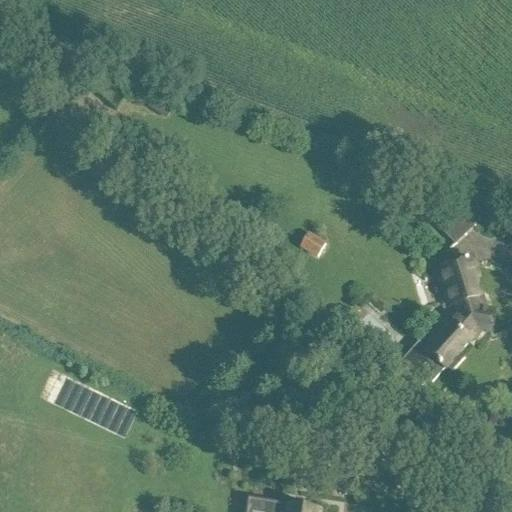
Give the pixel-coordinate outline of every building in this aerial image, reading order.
[(176,105),(158,93),(149,107),(166,119),(176,105)] [(443,205),(437,211),(443,218),(437,225),(456,245),(476,225),(457,205),(450,212),(443,205)] [(327,243),(310,233),(300,248),(317,258),(327,243)] [(472,259),(434,271),(447,309),(454,307),(458,317),(440,333),(438,330),(422,347),(418,344),(394,371),(408,383),(407,384),(410,387),(411,386),(418,392),(429,380),(432,383),(447,367),(453,372),(465,358),(460,353),(471,341),(473,343),(481,334),(482,331),(491,332),(495,312),(486,310),(487,306),(483,295),(480,296),(475,280),(478,279),(472,259)] [(280,436),(314,441),(319,408),(285,403),(285,406),(251,400),(247,425),(281,430),(280,436)] [(317,511),(318,510),(278,505),(247,500),(245,511),(317,511)]
